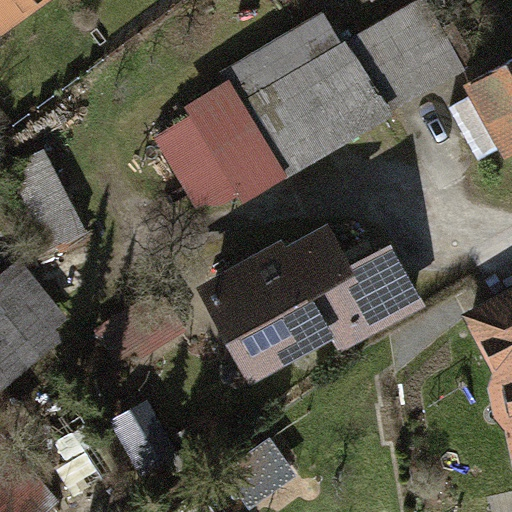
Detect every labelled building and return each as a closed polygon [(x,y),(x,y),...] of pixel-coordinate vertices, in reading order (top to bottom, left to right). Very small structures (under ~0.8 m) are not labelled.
[(64,0),(0,0),(0,7),(19,34),(64,0)] [(472,61),(434,0),(421,0),(352,42),(331,8),(229,70),(236,82),(163,127),(218,216),(300,166),(472,61)] [(511,67),(485,84),(511,126),(511,67)] [(60,255),(96,235),(49,155),(13,176),(60,255)] [(350,212),(218,281),(277,375),(344,337),(358,352),(435,298),(420,237),(382,253),(350,212)] [(0,510),(1,511),(45,511),(68,494),(0,410),(0,404),(83,338),(21,261),(0,277),(0,510)] [(511,295),(483,310),(511,398),(511,295)]
